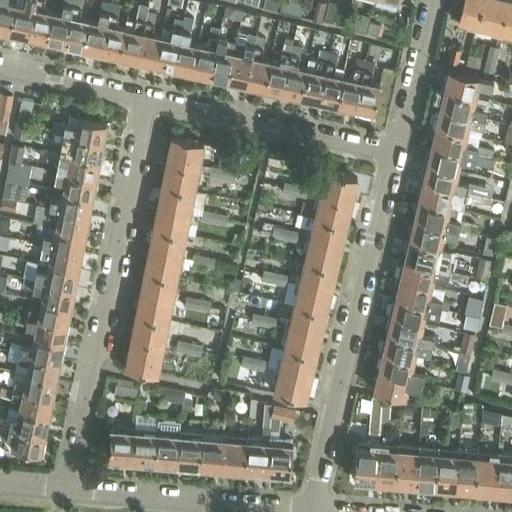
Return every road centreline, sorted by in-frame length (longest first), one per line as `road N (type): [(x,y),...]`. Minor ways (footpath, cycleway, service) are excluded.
road 1 (residential): [(67,492),(151,102)]
road 2 (residential): [(310,511),(394,152)]
road 3 (residential): [(394,152),(151,102)]
road 4 (residential): [(67,492),(298,511)]
road 5 (residential): [(394,152),(432,0)]
road 6 (residential): [(151,102),(0,68)]
